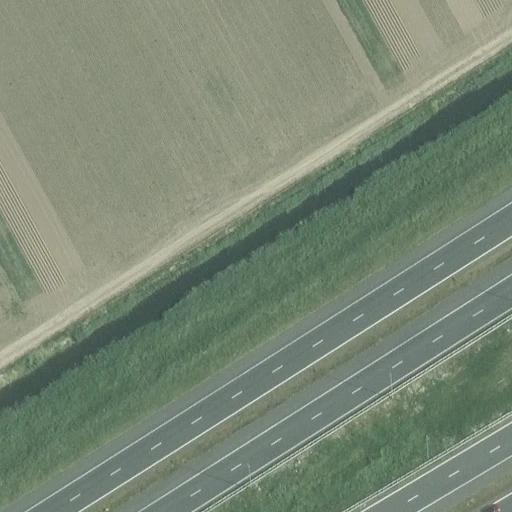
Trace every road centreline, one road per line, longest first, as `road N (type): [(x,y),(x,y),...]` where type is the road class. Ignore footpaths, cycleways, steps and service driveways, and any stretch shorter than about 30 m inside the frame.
road 1 (motorway): [(511,219),(51,511)]
road 2 (motorway): [(511,291),(164,511)]
road 3 (motorway): [(387,511),(511,437)]
